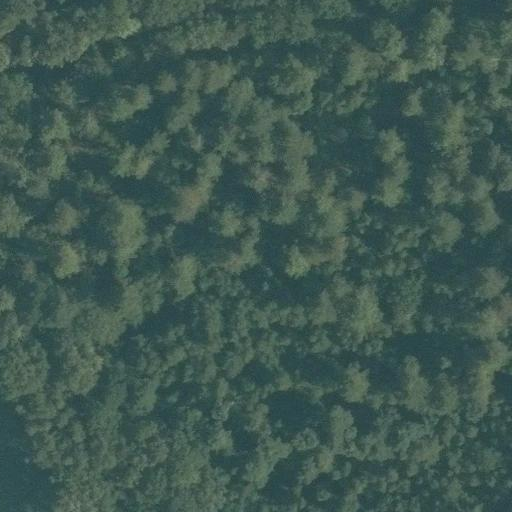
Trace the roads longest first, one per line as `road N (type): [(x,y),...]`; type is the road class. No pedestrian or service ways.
road 1 (track): [(139,511),(0,255)]
road 2 (track): [(230,0),(0,73)]
